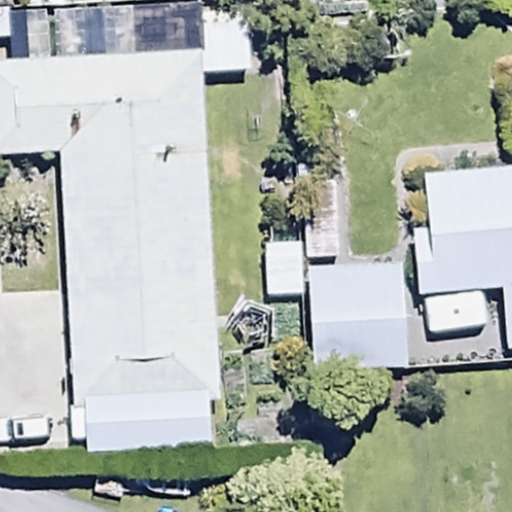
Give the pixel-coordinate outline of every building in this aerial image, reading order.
[(0,65),(0,157),(50,155),(66,411),(76,411),(79,460),(205,452),(202,402),(217,401),(196,53),(0,65)] [(511,80),(509,81),(511,123),(511,168),(413,175),(417,231),(406,232),(411,298),(495,292),(500,354),(511,353),(511,80)] [(295,188),(295,261),(334,261),(333,183),(321,183),(321,150),(287,150),(288,188),(295,188)] [(398,371),(396,264),(298,267),(300,373),(398,371)] [(52,306),(0,308),(0,344),(54,342),(52,306)] [(368,511),(368,503),(324,503),(324,511),(368,511)]
